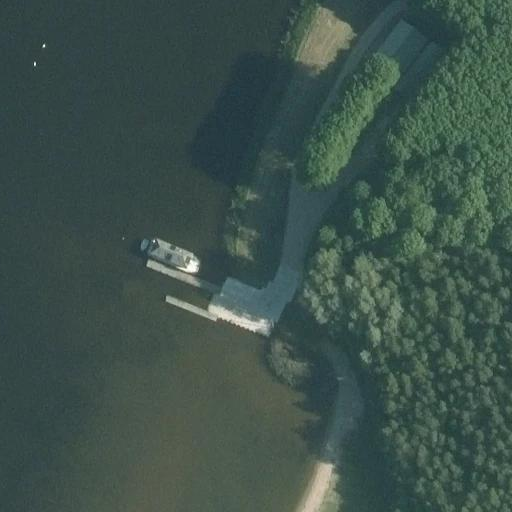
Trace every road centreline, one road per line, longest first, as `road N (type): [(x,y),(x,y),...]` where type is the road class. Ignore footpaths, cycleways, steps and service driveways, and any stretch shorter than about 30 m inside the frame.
road 1 (track): [(210,309),(242,319),(272,303),(312,219),(404,108)]
road 2 (track): [(406,0),(365,40),(308,152),(293,256)]
